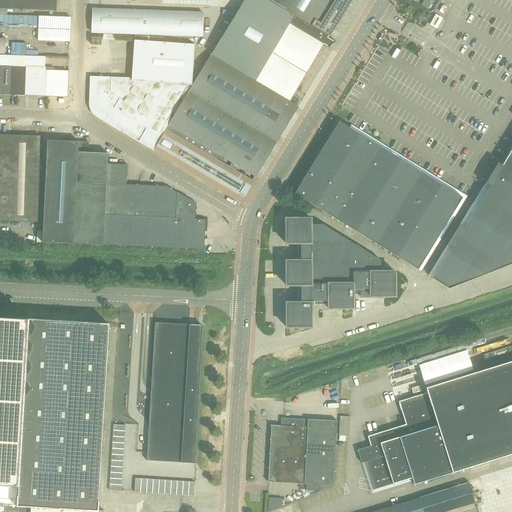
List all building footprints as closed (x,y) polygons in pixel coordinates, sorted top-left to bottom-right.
[(0,0),(0,8),(57,10),(57,0),(0,0)] [(211,55),(290,101),(328,35),(271,0),(244,0),(240,7),(211,55)] [(271,0),(328,35),(330,36),(351,0),(271,0)] [(135,33),(135,39),(147,40),(147,34),(202,36),(203,12),(93,8),(92,32),(135,33)] [(0,29),(37,29),(36,12),(0,12),(0,29)] [(437,13),(431,24),(441,29),(446,18),(437,13)] [(71,17),(51,17),(39,16),(38,40),(70,41),(71,17)] [(92,36),(92,45),(102,45),(102,37),(92,36)] [(134,40),(133,62),(136,62),(185,66),(156,112),(171,120),(194,82),(193,82),(194,42),(147,41),(147,40),(135,39),(135,40),(134,40)] [(0,55),(0,61),(0,65),(11,66),(11,69),(26,70),(47,71),(47,67),(45,67),(45,56),(5,55),(0,55)] [(171,120),(169,124),(221,155),(255,175),(298,106),(290,101),(211,55),(194,82),(171,120)] [(89,104),(89,105),(90,108),(90,109),(92,112),(93,113),(94,114),(96,115),(98,117),(131,137),(135,130),(138,131),(142,125),(147,128),(152,118),(149,116),(152,110),(156,112),(185,66),(136,62),(133,62),(132,78),(135,78),(135,81),(123,100),(120,98),(112,106),(103,97),(109,91),(106,88),(100,95),(89,102),(89,103),(89,104)] [(0,65),(0,94),(11,95),(11,69),(11,66),(0,65)] [(47,71),(46,96),(68,97),(69,72),(54,71),(54,68),(47,67),(47,71)] [(11,69),(11,95),(25,96),(26,70),(11,69)] [(26,70),(25,96),(46,96),(47,71),(26,70)] [(89,101),(89,102),(100,95),(106,88),(109,91),(103,97),(112,106),(120,98),(123,100),(135,81),(135,78),(132,78),(111,77),(90,76),(89,101)] [(135,130),(131,137),(153,150),(169,124),(171,120),(156,112),(152,110),(149,116),(152,118),(147,128),(142,125),(138,131),(135,130)] [(336,218),(380,146),(339,121),(294,193),(336,218)] [(169,124),(154,151),(241,202),(253,180),(218,160),(221,155),(169,124)] [(0,220),(38,222),(40,170),(42,170),(42,161),(40,160),(41,135),(0,133),(0,220)] [(43,240),(59,241),(65,141),(47,140),(43,240)] [(65,141),(59,241),(73,242),(73,243),(204,249),(206,218),(196,218),(196,203),(168,186),(127,184),(128,164),(108,163),(108,153),(78,151),(79,141),(65,141)] [(421,171),(380,146),(336,218),(377,244),(421,171)] [(489,186),(482,196),(511,214),(511,158),(508,155),(502,164),(498,162),(485,184),(489,186)] [(462,197),(421,171),(377,244),(418,269),(462,197)] [(511,214),(482,196),(464,226),(461,223),(447,245),(451,247),(432,278),(448,288),(511,262),(511,214)] [(370,291),(370,296),(395,296),(395,271),(380,271),(380,259),(322,224),(311,224),(310,218),(286,218),(286,243),(297,243),(297,260),(286,260),(286,285),(298,285),(298,302),(286,302),(286,327),(311,326),(311,303),(328,303),(328,308),(353,307),(353,291),(370,291)] [(0,511),(104,511),(104,510),(98,510),(109,323),(28,318),(0,316),(0,511)] [(152,453),(148,452),(148,459),(150,460),(150,461),(194,463),(202,325),(155,322),(147,439),(152,443),(152,453)] [(414,485),(511,453),(511,360),(425,387),(427,392),(398,401),(405,424),(367,436),(370,446),(357,450),(361,463),(365,462),(373,490),(412,478),(414,485)] [(272,425),(269,481),(306,483),(305,489),(318,489),(318,484),(328,485),(334,482),(337,420),(286,417),(285,425),(272,425)] [(470,482),(449,488),(456,508),(476,502),(470,482)] [(449,488),(430,494),(435,511),(443,511),(456,508),(449,488)] [(435,511),(430,494),(419,498),(422,511),(435,511)] [(422,511),(419,498),(390,507),(391,511),(422,511)]
